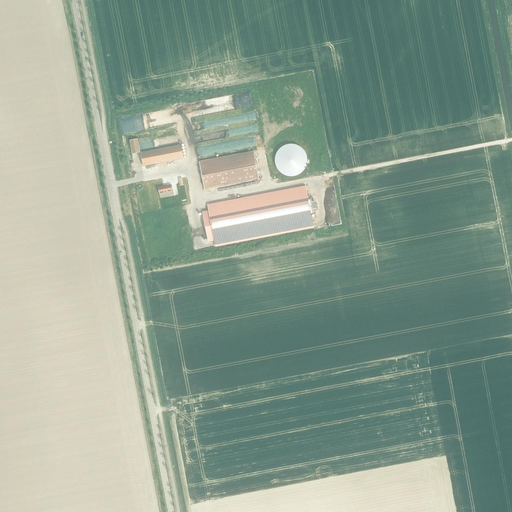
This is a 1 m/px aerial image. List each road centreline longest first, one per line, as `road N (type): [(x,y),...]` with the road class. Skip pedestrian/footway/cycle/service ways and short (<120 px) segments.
road 1 (secondary): [(170,511),(74,0)]
road 2 (track): [(188,163),(193,155),(258,143),(268,187),(511,140)]
